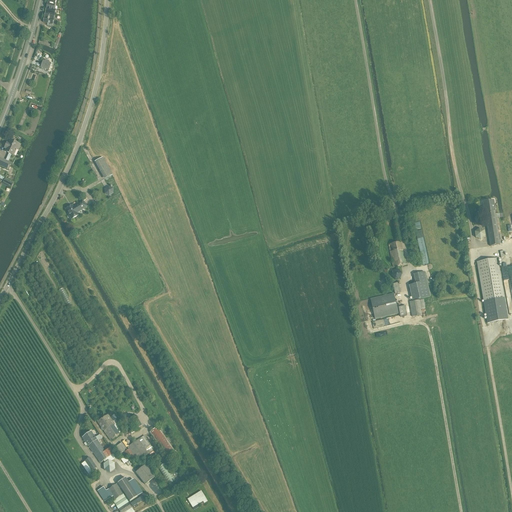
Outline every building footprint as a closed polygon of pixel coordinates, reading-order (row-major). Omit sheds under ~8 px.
[(56,10),(54,9),(56,1),(50,0),(47,0),(45,13),(55,15),(56,10)] [(52,27),(54,20),(44,18),(43,23),(48,24),(47,26),(52,27)] [(45,59),(44,61),(43,61),(41,68),(48,70),(50,63),(48,63),(49,61),(45,59)] [(18,150),(20,145),(10,140),(9,143),(7,142),(4,148),(6,149),(5,152),(9,154),(7,157),(9,158),(11,155),(14,156),(16,150),(18,150)] [(0,158),(0,165),(9,170),(11,163),(0,158)] [(113,189),(108,187),(105,189),(105,194),(109,196),(113,194),(113,189)] [(87,208),(86,207),(83,201),(73,207),(72,206),(66,210),(72,220),(79,216),(77,213),(87,208)] [(496,217),(500,217),(499,213),(495,214),(495,211),(494,201),(483,203),(484,213),(485,213),(490,247),(500,245),(496,217)] [(485,237),(484,231),(479,229),(474,232),(475,238),(481,240),(485,237)] [(393,268),(407,265),(400,242),(389,245),(393,268)] [(497,259),(477,262),(487,324),(508,320),(497,259)] [(400,279),(402,274),(398,270),(393,271),(391,276),(395,280),(400,279)] [(412,301),(430,297),(425,272),(414,274),(416,283),(409,285),(412,301)] [(395,294),(401,293),(398,283),(392,284),(395,294)] [(375,319),(398,314),(394,294),(370,299),(375,319)] [(424,300),(409,302),(412,317),(422,315),(421,309),(425,309),(424,300)] [(400,317),(407,316),(405,306),(398,307),(400,317)] [(121,434),(120,431),(123,429),(118,420),(116,421),(115,420),(116,420),(111,412),(108,414),(109,415),(108,416),(108,415),(98,423),(111,441),(121,434)] [(166,458),(175,451),(158,426),(149,433),(166,458)] [(115,454),(110,448),(105,451),(99,443),(100,442),(99,441),(103,438),(102,438),(103,437),(102,435),(101,436),(100,435),(96,438),(91,432),(82,438),(100,463),(115,454)] [(149,454),(154,450),(144,436),(127,447),(129,450),(124,452),(130,460),(134,458),(137,462),(149,454)] [(121,454),(127,450),(122,443),(116,447),(121,454)] [(88,474),(97,468),(90,458),(82,464),(88,474)] [(115,470),(115,463),(109,461),(103,464),(104,471),(110,473),(115,470)] [(177,480),(167,463),(159,468),(169,485),(177,480)] [(155,478),(145,465),(136,473),(145,485),(155,478)] [(137,497),(125,478),(116,484),(120,490),(121,489),(130,502),(137,497)] [(123,495),(120,490),(116,484),(108,490),(115,500),(123,495)] [(187,499),(192,507),(193,508),(203,501),(204,504),(207,501),(201,491),(187,499)] [(132,508),(123,495),(115,500),(113,501),(119,511),(125,511),(132,508)]
